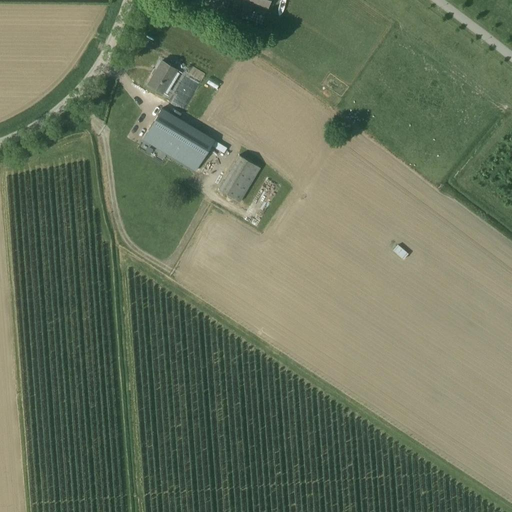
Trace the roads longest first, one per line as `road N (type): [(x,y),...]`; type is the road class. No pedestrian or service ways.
road 1 (unknown): [(95,72),(136,101),(135,150),(241,217)]
road 2 (unclassified): [(0,141),(81,92),(128,0)]
